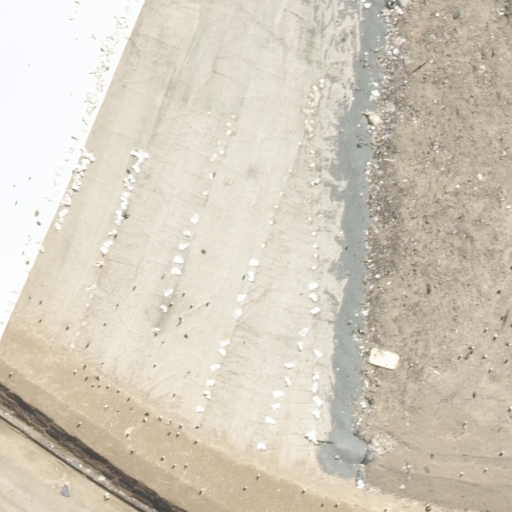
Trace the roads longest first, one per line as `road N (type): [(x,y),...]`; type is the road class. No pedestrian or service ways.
road 1 (unclassified): [(511,320),(209,511)]
road 2 (track): [(159,511),(0,445)]
